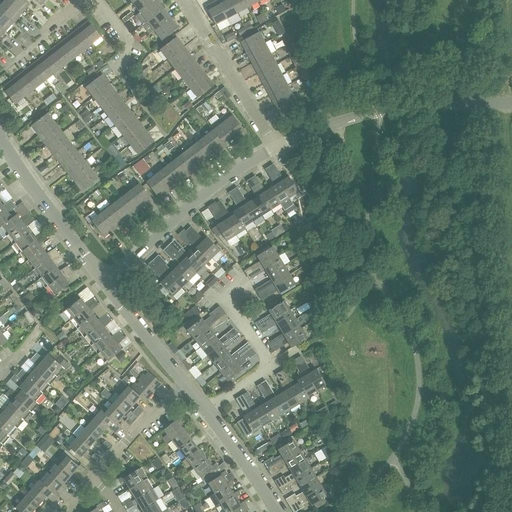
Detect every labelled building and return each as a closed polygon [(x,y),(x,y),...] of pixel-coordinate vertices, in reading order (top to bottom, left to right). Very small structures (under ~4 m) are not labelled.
[(6,0),(5,0),(0,6),(0,10),(14,23),(22,14),(6,0)] [(6,0),(22,14),(30,4),(24,0),(6,0)] [(134,0),(132,2),(139,12),(154,0),(134,0)] [(147,22),(163,9),(156,0),(154,0),(139,12),(147,22)] [(217,0),(216,1),(224,15),(226,19),(237,13),(229,0),(217,0)] [(229,0),(237,13),(248,8),(243,0),(229,0)] [(226,19),(224,15),(216,1),(206,6),(215,25),(226,19)] [(171,18),(163,9),(147,22),(154,31),(171,18)] [(14,23),(0,10),(0,26),(6,32),(14,23)] [(268,21),(265,14),(264,13),(256,18),(260,25),(268,21)] [(171,18),(154,31),(162,41),(178,28),(171,18)] [(78,29),(91,46),(101,38),(88,21),(78,29)] [(91,46),(78,29),(68,36),(81,53),(91,46)] [(234,32),(224,37),(227,42),(236,37),(234,32)] [(246,53),(265,43),(259,32),(240,42),(246,53)] [(133,36),(136,39),(138,43),(140,41),(141,40),(139,38),(136,33),(133,36)] [(81,53),(68,36),(59,44),(72,60),(81,53)] [(167,59),(184,47),(177,37),(160,50),(167,59)] [(265,43),(246,53),(252,63),(270,53),(265,43)] [(72,60),(59,44),(50,51),(62,68),(72,60)] [(184,47),(167,59),(175,69),(192,56),(184,47)] [(62,68),(50,51),(40,58),(53,75),(62,68)] [(276,64),(270,53),(252,63),(258,74),(276,64)] [(290,57),(294,64),(299,61),(296,54),(290,57)] [(192,56),(175,69),(182,79),(199,66),(192,56)] [(40,58),(31,66),(43,82),(53,75),(40,58)] [(258,74),(263,85),(282,75),(276,64),(258,74)] [(31,66),(21,73),(34,90),(43,82),(31,66)] [(190,88),(207,76),(199,66),(182,79),(190,88)] [(93,67),(86,71),(90,76),(96,71),(93,67)] [(138,74),(142,79),(152,72),(148,67),(138,74)] [(12,81),(25,97),(34,90),(21,73),(12,81)] [(93,97),(110,84),(102,75),(86,87),(93,97)] [(287,86),(282,75),(263,85),(269,95),(287,86)] [(207,76),(190,88),(198,98),(214,85),(207,76)] [(25,97),(12,81),(2,88),(15,105),(25,97)] [(110,84),(93,97),(100,106),(117,94),(110,84)] [(160,96),(153,86),(148,90),(155,100),(160,96)] [(293,96),(287,86),(269,95),(275,106),(293,96)] [(222,95),(226,100),(231,96),(225,87),(219,91),(222,95)] [(319,99),(316,93),(310,96),(313,102),(319,99)] [(108,116),(125,103),(117,94),(100,106),(108,116)] [(293,96),(275,106),(280,117),(299,107),(293,96)] [(212,109),(206,101),(202,105),(208,112),(212,109)] [(132,113),(125,103),(108,116),(115,126),(132,113)] [(67,106),(63,109),(66,114),(71,111),(67,106)] [(220,118),(224,123),(233,135),(242,128),(229,111),(220,118)] [(38,136),(55,123),(47,113),(31,126),(38,136)] [(123,135),(139,123),(132,113),(115,126),(123,135)] [(223,142),(233,135),(224,123),(220,118),(210,126),(214,130),(223,142)] [(46,145),(62,132),(55,123),(38,136),(46,145)] [(139,123),(123,135),(130,145),(147,132),(139,123)] [(214,130),(204,137),(217,154),(226,147),(223,143),(223,142),(214,130)] [(53,155),(70,142),(62,132),(46,145),(53,155)] [(147,132),(130,145),(138,155),(154,142),(147,132)] [(217,154),(204,137),(194,145),(207,161),(217,154)] [(70,142),(53,155),(60,164),(77,152),(70,142)] [(116,150),(112,144),(109,147),(105,149),(110,155),(116,150)] [(164,151),(167,156),(171,153),(167,149),(164,145),(156,151),(159,155),(164,151)] [(194,145),(185,152),(198,169),(207,161),(194,145)] [(77,152),(60,164),(68,174),(84,161),(77,152)] [(175,160),(188,177),(198,169),(185,152),(175,160)] [(137,171),(146,164),(142,159),(133,166),(137,171)] [(175,160),(165,167),(178,184),(188,177),(175,160)] [(84,161),(68,174),(75,183),(92,171),(84,161)] [(165,167),(156,175),(169,192),(178,184),(165,167)] [(100,181),(92,171),(75,183),(83,194),(100,181)] [(159,199),(169,192),(156,175),(146,182),(159,199)] [(289,198),(279,183),(277,179),(274,175),(270,178),(274,186),(270,188),(280,204),(289,198)] [(279,183),(289,198),(298,192),(289,177),(279,183)] [(130,191),(143,208),(152,200),(140,184),(130,191)] [(270,188),(261,194),(271,210),(280,204),(270,188)] [(130,191),(120,199),(133,215),(143,208),(130,191)] [(261,194),(252,200),(262,215),(271,210),(261,194)] [(123,223),(133,215),(120,199),(111,206),(123,223)] [(0,202),(0,213),(13,204),(11,200),(2,205),(0,202)] [(252,221),(262,215),(252,200),(243,206),(252,221)] [(217,219),(220,224),(217,226),(212,229),(216,236),(221,233),(226,241),(235,235),(226,220),(223,215),(221,212),(215,202),(207,208),(215,220),(217,219)] [(13,204),(0,213),(0,226),(12,218),(8,214),(16,207),(13,204)] [(111,206),(101,214),(114,230),(123,223),(111,206)] [(243,206),(233,212),(235,214),(243,227),(252,221),(243,206)] [(243,227),(235,214),(230,217),(226,209),(221,212),(223,215),(226,220),(235,235),(245,229),(243,227)] [(17,214),(12,218),(0,226),(0,227),(6,236),(31,217),(28,214),(20,219),(17,214)] [(114,230),(101,214),(91,221),(104,238),(114,230)] [(6,236),(13,245),(30,232),(26,227),(34,221),(31,217),(6,236)] [(199,245),(212,258),(220,250),(207,237),(203,241),(198,236),(201,233),(192,223),(185,230),(194,240),(199,245)] [(199,245),(194,240),(185,230),(179,236),(188,246),(190,244),(194,249),(191,252),(204,266),(212,258),(199,245)] [(13,245),(19,253),(44,235),(41,231),(33,236),(30,232),(13,245)] [(26,262),(43,249),(39,245),(47,238),(44,235),(19,253),(16,256),(18,258),(21,256),(26,262)] [(258,248),(262,246),(257,238),(254,241),(258,248)] [(183,248),(174,239),(169,245),(177,253),(183,260),(196,273),(204,266),(191,252),(187,256),(181,250),(183,248)] [(176,267),(188,281),(196,273),(183,260),(177,253),(169,245),(163,250),(171,259),(173,257),(179,264),(176,267)] [(262,265),(278,256),(272,246),(256,256),(262,265)] [(43,249),(26,262),(32,271),(57,252),(54,248),(46,254),(43,249)] [(57,252),(32,271),(39,279),(56,266),(52,262),(60,255),(57,252)] [(168,275),(180,288),(188,281),(176,267),(172,271),(165,265),(166,264),(158,255),(153,260),(161,268),(168,275)] [(278,256),(262,265),(268,275),(283,266),(278,256)] [(161,268),(153,260),(147,265),(156,274),(158,272),(164,279),(160,283),(173,296),(180,288),(168,275),(161,268)] [(56,266),(39,279),(45,288),(70,269),(67,265),(59,271),(56,266)] [(283,266),(268,275),(271,280),(274,284),(289,275),(283,266)] [(70,269),(45,288),(52,297),(69,284),(65,279),(73,273),(70,269)] [(270,286),(266,289),(269,294),(277,289),(279,294),(295,284),(289,275),(274,284),(270,286)] [(191,298),(196,304),(202,298),(196,293),(191,298)] [(87,307),(95,301),(92,298),(84,303),(80,298),(79,300),(76,297),(70,302),(73,305),(67,309),(64,312),(71,321),(74,318),(87,307)] [(322,303),(326,308),(332,304),(329,299),(322,303)] [(81,327),(94,316),(91,311),(98,305),(95,301),(87,307),(74,318),(71,321),(77,329),(81,327)] [(268,310),(271,315),(258,323),(261,328),(266,325),(274,320),(290,310),(284,301),(268,310)] [(189,310),(194,317),(200,312),(195,305),(189,310)] [(212,317),(215,321),(226,313),(221,306),(220,306),(209,314),(212,317)] [(280,329),(295,319),(290,310),(274,320),(280,329)] [(101,324),(109,318),(106,314),(98,320),(94,316),(81,327),(77,329),(84,337),(87,335),(101,324)] [(87,335),(84,337),(91,346),(94,343),(108,332),(104,328),(111,322),(109,318),(101,324),(87,335)] [(194,338),(208,327),(201,318),(187,329),(194,338)] [(275,338),(278,343),(286,338),(301,329),(295,319),(280,329),(283,334),(275,338)] [(208,327),(194,338),(200,347),(215,335),(208,327)] [(286,338),(278,343),(280,348),(288,343),(291,348),(307,338),(301,329),(286,338)] [(94,343),(91,346),(98,354),(101,352),(114,341),(122,335),(119,331),(111,337),(108,332),(94,343)] [(58,336),(62,341),(67,337),(63,332),(58,336)] [(101,352),(98,354),(105,363),(108,361),(121,350),(118,345),(125,338),(122,335),(114,341),(101,352)] [(218,340),(215,336),(201,347),(208,355),(225,341),(222,337),(218,340)] [(228,353),(225,348),(228,346),(225,341),(208,355),(214,364),(228,353)] [(179,350),(175,353),(181,361),(186,358),(179,350)] [(214,364),(221,372),(235,361),(242,355),(239,351),(232,357),(228,353),(214,364)] [(54,374),(57,377),(64,369),(69,364),(59,356),(55,360),(48,354),(44,359),(36,353),(33,356),(41,363),(54,374)] [(235,361),(221,372),(227,381),(242,370),(238,365),(245,360),(242,355),(235,361)] [(47,383),(50,385),(57,377),(54,374),(41,363),(33,356),(30,360),(37,367),(33,371),(47,383)] [(307,375),(316,390),(326,385),(316,369),(311,372),(306,364),(302,367),(307,375)] [(307,375),(302,367),(297,370),(302,378),(298,381),(299,383),(307,396),(316,390),(307,375)] [(43,393),(50,385),(47,383),(33,371),(30,375),(22,369),(19,373),(26,379),(40,391),(43,393)] [(138,380),(140,382),(153,393),(161,384),(148,372),(147,372),(145,375),(143,374),(138,380)] [(32,399),(35,402),(43,393),(40,391),(26,379),(19,373),(16,376),(23,383),(19,388),(22,390),(32,399)] [(290,377),(284,380),(289,388),(299,404),(308,398),(307,396),(299,383),(295,385),(290,377)] [(280,394),(290,409),(299,404),(289,388),(284,380),(280,383),(285,391),(280,394)] [(139,397),(145,402),(153,393),(140,382),(137,384),(135,383),(130,389),(139,397)] [(127,387),(120,396),(131,406),(139,397),(130,389),(127,387)] [(28,410),(31,412),(38,404),(35,402),(32,399),(22,390),(18,394),(11,388),(8,392),(15,398),(28,410)] [(21,418),(24,420),(31,412),(28,410),(15,398),(8,392),(5,395),(12,402),(8,406),(21,418)] [(290,409),(280,394),(271,400),(280,415),(290,409)] [(112,405),(123,415),(131,406),(120,396),(112,405)] [(243,396),(238,399),(242,407),(247,414),(243,417),(252,432),(262,426),(252,411),(248,403),(243,396)] [(61,410),(65,406),(58,400),(55,404),(61,410)] [(257,408),(255,404),(252,400),(248,403),(252,411),(262,426),(271,420),(262,405),(257,408)] [(280,415),(271,400),(262,405),(271,420),(280,415)] [(112,405),(104,414),(119,428),(121,426),(117,422),(123,415),(112,405)] [(21,418),(8,406),(4,411),(0,407),(0,413),(1,414),(14,426),(17,429),(24,420),(21,418)] [(92,420),(104,430),(107,427),(115,433),(119,428),(104,414),(100,411),(92,420)] [(1,414),(0,413),(0,428),(7,434),(10,437),(17,429),(14,426),(1,414)] [(164,430),(167,433),(162,437),(166,443),(171,439),(183,430),(177,422),(182,419),(179,416),(174,419),(175,421),(164,430)] [(92,420),(84,429),(96,439),(104,430),(92,420)] [(7,434),(0,428),(0,442),(0,443),(3,445),(10,437),(7,434)] [(76,438),(88,448),(96,439),(84,429),(76,438)] [(183,430),(171,439),(178,449),(190,439),(183,430)] [(80,457),(88,448),(76,438),(69,447),(80,457)] [(190,439),(178,449),(186,458),(198,449),(190,439)] [(263,462),(267,469),(276,464),(284,459),(299,450),(293,440),(278,449),(281,455),(277,457),(273,459),(272,457),(263,462)] [(272,446),(269,441),(257,449),(259,453),(272,446)] [(198,449),(186,458),(193,467),(205,458),(198,449)] [(305,459),(299,450),(284,459),(276,464),(267,469),(271,476),(280,471),(279,468),(283,466),(287,464),(289,468),(305,459)] [(24,459),(30,464),(33,460),(33,459),(28,455),(24,459)] [(67,456),(58,466),(74,480),(76,477),(72,474),(77,469),(81,472),(84,469),(79,465),(78,466),(67,456)] [(205,458),(193,467),(201,478),(213,469),(214,470),(218,466),(216,463),(211,466),(205,458)] [(311,468),(305,459),(289,468),(292,473),(289,475),(288,475),(285,477),(283,475),(274,481),(278,487),(288,482),(295,477),(311,468)] [(58,466),(51,475),(66,489),(68,487),(64,483),(69,478),(73,481),(74,480),(58,466)] [(141,468),(136,470),(123,478),(123,476),(118,479),(120,483),(124,481),(129,489),(147,478),(141,468)] [(301,487),(316,477),(311,468),(295,477),(288,482),(278,487),(283,494),(292,489),(291,487),(294,485),(294,484),(298,482),(301,487)] [(230,473),(227,475),(225,471),(220,474),(221,475),(208,483),(215,494),(228,486),(227,484),(231,481),(234,479),(230,473)] [(16,476),(11,472),(6,477),(11,482),(16,476)] [(66,489),(51,475),(43,484),(58,498),(60,496),(56,492),(61,487),(65,490),(66,489)] [(285,499),(289,506),(300,500),(306,496),(322,487),(316,477),(301,487),(304,492),(300,494),(297,495),(295,493),(285,499)] [(129,489),(135,499),(153,488),(147,478),(129,489)] [(39,481),(31,490),(43,500),(46,496),(54,503),(58,498),(43,484),(39,481)] [(228,486),(215,494),(221,504),(234,496),(233,494),(229,488),(233,485),(231,481),(227,484),(228,486)] [(326,502),(324,498),(328,496),(322,487),(306,496),(300,500),(289,506),(293,511),(295,511),(304,507),(302,505),(305,503),(309,500),(312,506),(314,505),(316,508),(326,502)] [(160,499),(153,488),(135,499),(136,499),(132,502),(134,506),(139,504),(142,509),(155,501),(160,499)] [(43,500),(31,490),(23,499),(35,509),(43,500)] [(234,496),(221,504),(225,511),(229,511),(240,506),(239,504),(241,503),(237,497),(240,495),(237,491),(233,494),(234,496)] [(185,498),(183,494),(175,498),(178,503),(185,498)] [(15,508),(19,511),(32,511),(35,509),(23,499),(15,508)] [(185,499),(180,502),(184,508),(189,505),(185,499)] [(160,511),(161,511),(155,501),(142,509),(143,511),(160,511)] [(240,506),(229,511),(245,511),(249,510),(244,501),(241,503),(239,504),(240,506)] [(89,511),(99,511),(98,510),(103,507),(100,503),(95,506),(96,508),(89,511)]
